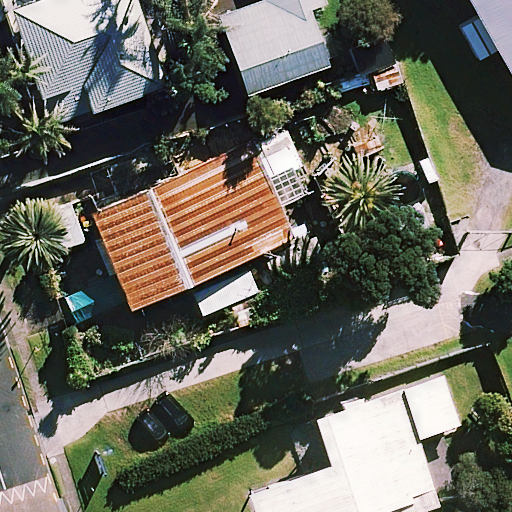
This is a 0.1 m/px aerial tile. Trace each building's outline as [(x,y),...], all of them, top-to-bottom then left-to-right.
[(8,0),(48,118),(165,79),(138,0),(8,0)] [(322,0),(255,0),(218,14),(246,90),(327,60),(307,5),(322,0)] [(511,0),(469,0),(511,76),(511,0)] [(125,299),(195,271),(210,310),(267,287),(252,249),(290,233),(278,204),(308,192),(283,130),(89,208),(125,299)] [(455,419),(439,370),(313,412),(329,459),(245,487),(253,511),(401,511),(436,501),(414,433),(455,419)]
